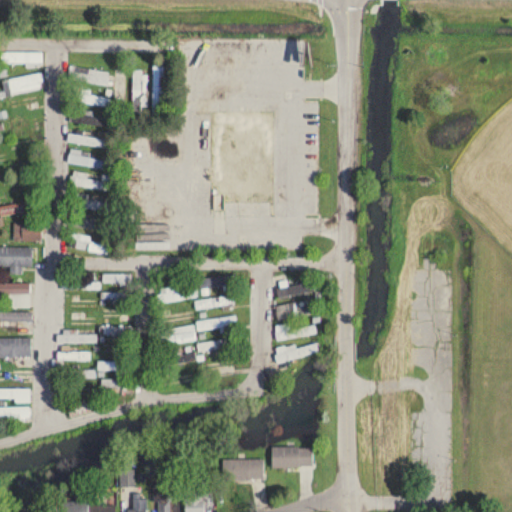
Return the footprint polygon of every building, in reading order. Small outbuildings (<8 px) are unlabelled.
[(42,65),(42,54),(1,54),(1,65),(42,65)] [(152,68),(152,115),(163,115),(163,68),(152,68)] [(128,106),(128,70),(116,70),(116,106),(128,106)] [(109,73),(73,71),(72,83),(108,84),(109,73)] [(133,71),(133,111),(146,111),(146,71),(133,71)] [(42,92),(42,77),(9,77),(9,92),(42,92)] [(110,99),(90,95),(91,91),(73,88),(71,101),(108,108),(110,99)] [(108,129),(110,120),(94,116),(95,113),(71,108),(69,121),(108,129)] [(41,118),(9,121),(10,130),(26,129),(26,132),(42,130),(41,118)] [(265,126),(253,126),(253,119),(234,119),(234,125),(215,125),(215,197),(265,197),(265,126)] [(105,147),(106,139),(69,135),(68,144),(105,147)] [(67,163),(107,170),(109,159),(69,152),(67,163)] [(6,174),(44,169),(43,159),(4,164),(6,174)] [(109,188),(109,179),(90,179),(90,173),(71,173),(71,189),(109,188)] [(105,210),(106,202),(81,201),(81,197),(70,197),(70,209),(105,210)] [(42,242),(42,223),(15,223),(15,242),(42,242)] [(109,245),(70,235),(68,246),(106,256),(109,245)] [(0,267),(33,268),(33,248),(0,248),(0,267)] [(103,284),(131,284),(131,276),(103,276),(103,284)] [(236,276),(199,280),(200,289),(237,286),(236,276)] [(314,283),(278,285),(279,297),(315,295),(314,283)] [(30,309),(31,284),(0,284),(0,295),(8,295),(8,308),(30,309)] [(159,303),(198,300),(197,290),(174,291),(174,289),(158,290),(159,303)] [(130,294),(103,294),(103,302),(130,302),(130,294)] [(235,306),(234,298),(198,301),(199,309),(235,306)] [(278,322),(320,312),(317,299),(275,309),(278,322)] [(0,313),(0,322),(31,323),(31,313),(0,313)] [(166,323),(190,321),(190,313),(165,315),(166,323)] [(58,317),(58,326),(89,326),(89,317),(58,317)] [(219,329),(220,335),(237,332),(236,317),(197,322),(198,332),(219,329)] [(275,328),(276,339),(316,337),(316,326),(275,328)] [(101,336),(132,336),(132,328),(102,327),(101,336)] [(155,333),(157,347),(196,341),(194,327),(155,333)] [(58,344),(96,344),(96,336),(77,336),(77,333),(58,333),(58,344)] [(31,339),(0,338),(0,358),(31,358),(31,339)] [(319,352),(315,341),(275,355),(278,365),(319,352)] [(198,342),(198,353),(238,353),(238,342),(198,342)] [(164,368),(184,359),(179,347),(158,357),(164,368)] [(58,353),(58,361),(90,361),(90,353),(58,353)] [(204,374),(237,374),(237,362),(204,362),(204,374)] [(131,363),(98,363),(98,372),(131,372),(131,363)] [(95,371),(63,371),(63,379),(95,379),(95,371)] [(192,375),(159,378),(160,388),(193,385),(192,375)] [(99,397),(99,389),(66,389),(66,397),(99,397)] [(29,390),(0,390),(0,402),(29,403),(29,390)] [(102,411),(100,401),(67,409),(69,419),(102,411)] [(0,408),(0,421),(29,422),(29,408),(0,408)] [(272,468),(314,468),(314,448),(272,448),(272,468)] [(222,481),(264,481),(264,460),(222,460),(222,481)] [(135,486),(135,471),(120,471),(120,486),(135,486)] [(184,482),(183,511),(204,511),(213,511),(213,494),(203,494),(203,482),(184,482)] [(177,511),(178,484),(160,484),(160,511),(177,511)]
